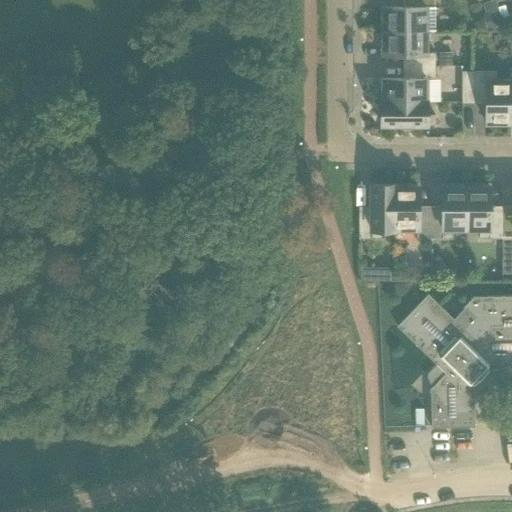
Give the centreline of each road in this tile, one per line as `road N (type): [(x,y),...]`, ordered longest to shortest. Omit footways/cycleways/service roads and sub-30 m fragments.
road 1 (residential): [(334,0),(334,106),(348,137),(359,146),(511,154)]
road 2 (residential): [(511,487),(383,496)]
